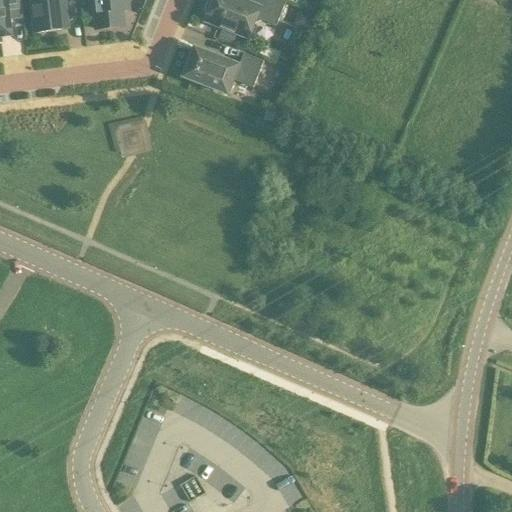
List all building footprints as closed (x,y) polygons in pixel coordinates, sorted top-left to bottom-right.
[(0,0),(0,38),(10,37),(7,12),(20,11),(18,0),(0,0)] [(31,0),(35,35),(65,31),(61,0),(31,0)] [(89,0),(90,10),(94,10),(97,31),(122,28),(120,12),(127,11),(125,0),(89,0)] [(275,28),(285,4),(274,0),(247,0),(246,4),(235,0),(211,0),(209,1),(204,12),(207,16),(204,24),(247,40),(252,26),(261,22),(275,28)] [(309,12),(321,17),(325,5),(314,1),(309,12)] [(182,80),(227,97),(232,82),(252,90),(263,63),(243,55),(238,67),(193,50),(182,80)] [(290,56),(285,69),(297,73),(302,60),(290,56)] [(279,84),(291,88),(297,73),(285,69),(279,84)]
